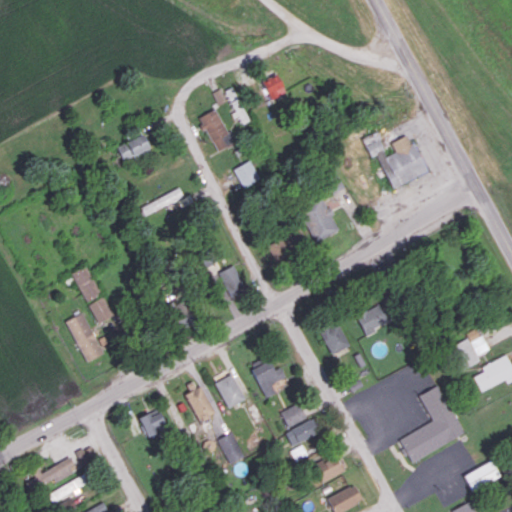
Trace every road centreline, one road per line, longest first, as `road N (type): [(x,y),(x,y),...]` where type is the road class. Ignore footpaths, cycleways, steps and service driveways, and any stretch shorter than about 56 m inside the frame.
road 1 (residential): [(180,121),(400,511)]
road 2 (residential): [(479,191),(89,406)]
road 3 (residential): [(408,59),(282,36),(192,80),(177,96),(180,121)]
road 4 (residential): [(375,0),(479,191)]
road 5 (residential): [(89,406),(146,511)]
